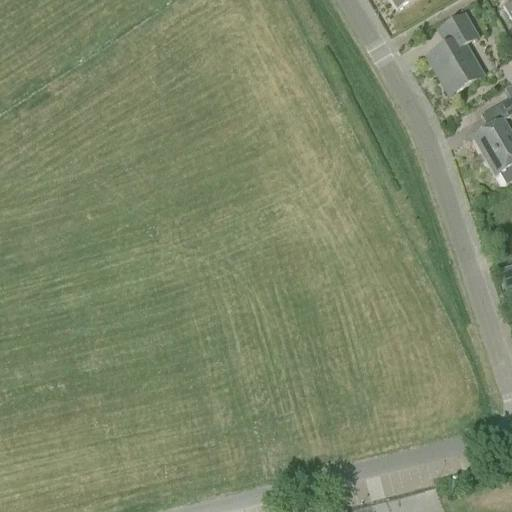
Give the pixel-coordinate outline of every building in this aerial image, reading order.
[(389,0),(396,11),(415,0),(389,0)] [(508,20),(511,17),(511,4),(502,10),(508,20)] [(425,61),(448,99),(481,80),(463,49),(476,42),(463,19),(437,34),(445,49),(425,61)] [(511,117),(511,99),(497,109),(505,121),(505,122),(511,117)] [(511,141),(501,124),(501,123),(472,140),(494,179),(511,168),(511,141)] [(504,293),(511,291),(511,271),(511,269),(511,253),(511,252),(493,258),(504,293)]
